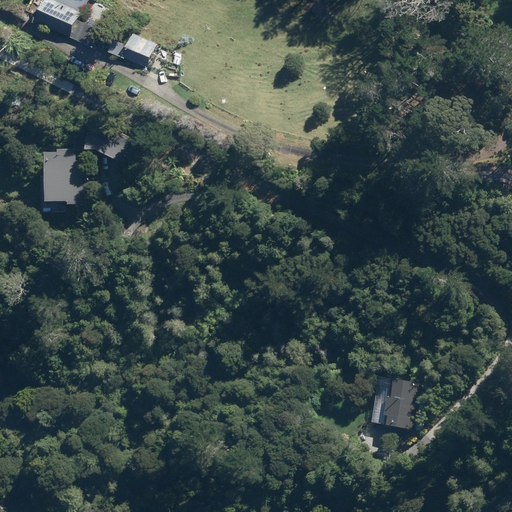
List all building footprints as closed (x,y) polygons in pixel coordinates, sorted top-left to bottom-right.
[(96,0),(51,0),(42,16),(78,35),(96,0)] [(144,27),(137,41),(160,53),(167,39),(144,27)] [(115,133),(99,134),(98,150),(109,151),(131,160),(140,139),(117,129),(115,133)] [(96,204),(95,156),(86,156),(86,152),(61,153),(62,202),(77,202),(77,205),(96,204)] [(511,164),(489,165),(489,180),(507,180),(508,189),(511,188),(511,164)] [(420,427),(426,381),(407,379),(405,395),(399,395),(396,415),(400,415),(399,425),(420,427)]
